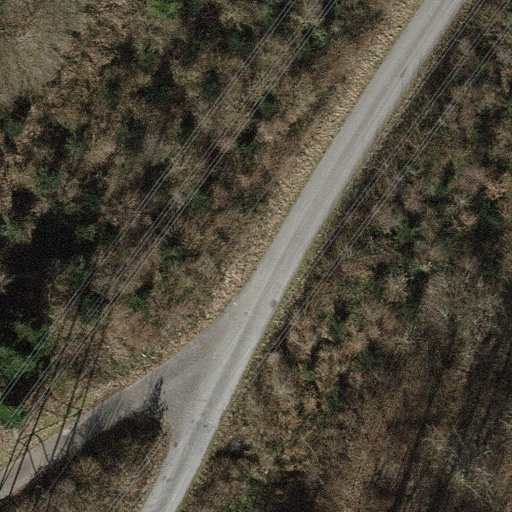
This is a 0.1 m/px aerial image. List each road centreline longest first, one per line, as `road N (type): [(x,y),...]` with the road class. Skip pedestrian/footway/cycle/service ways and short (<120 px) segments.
road 1 (unclassified): [(438,0),(145,511)]
road 2 (track): [(247,323),(0,495)]
